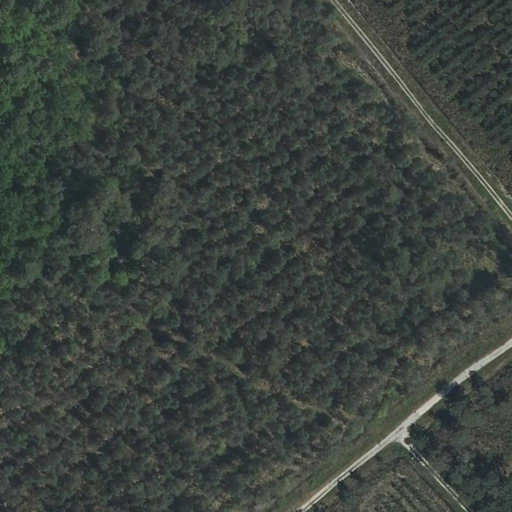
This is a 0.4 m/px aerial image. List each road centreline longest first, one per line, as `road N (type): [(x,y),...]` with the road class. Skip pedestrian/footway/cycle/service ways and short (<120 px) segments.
road 1 (track): [(294,511),(511,340)]
road 2 (track): [(511,210),(335,0)]
